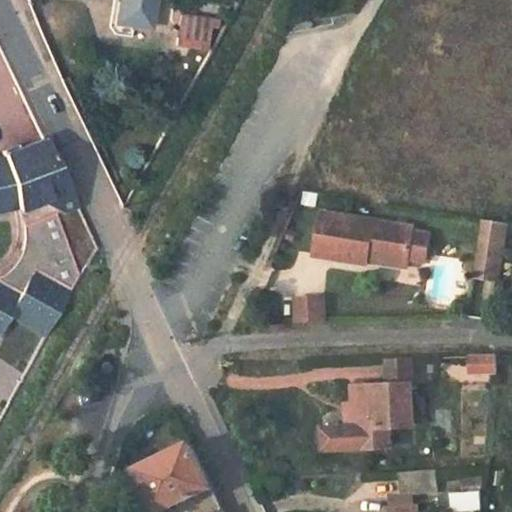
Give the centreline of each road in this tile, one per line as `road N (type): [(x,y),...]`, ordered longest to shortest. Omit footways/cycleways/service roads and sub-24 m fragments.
road 1 (residential): [(0,0),(161,340)]
road 2 (residential): [(353,30),(306,59),(161,340)]
road 3 (residential): [(175,372),(236,341),(468,329),(511,337)]
road 4 (residential): [(161,340),(87,511)]
road 5 (residential): [(175,372),(240,511)]
